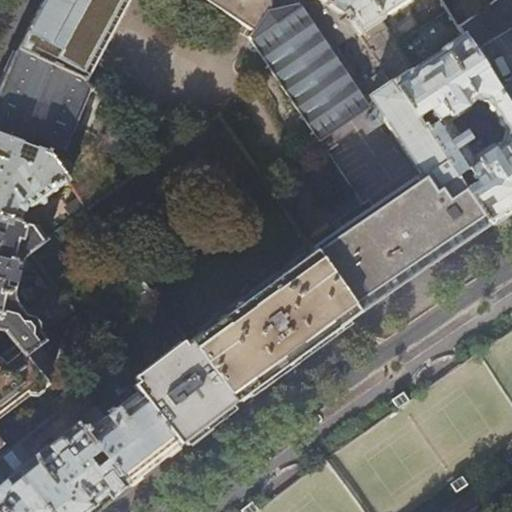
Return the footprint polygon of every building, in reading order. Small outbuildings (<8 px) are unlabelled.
[(43,0),(15,52),(78,79),(84,83),(128,0),(205,0),(251,31),(247,38),(316,141),(372,103),(427,186),(429,187),(431,188),(433,189),(434,188),(436,188),(442,196),(339,266),(330,254),(326,253),(318,258),(357,313),(379,297),(458,245),(486,225),(348,20),(320,0),(43,0)] [(320,0),(348,20),(486,225),(505,213),(511,208),(511,116),(471,51),(462,36),(441,49),(440,54),(435,53),(427,58),(427,62),(425,63),(421,62),(414,67),(414,70),(381,20),(382,16),(386,17),(396,10),(396,8),(397,7),(400,8),(408,2),(408,0),(320,0)] [(511,0),(493,0),(456,27),(462,36),(471,51),(511,26),(511,25),(511,0)] [(89,86),(84,83),(78,79),(15,52),(0,88),(0,137),(48,155),(65,177),(74,170),(69,163),(60,160),(71,133),(72,131),(74,131),(75,130),(76,130),(77,128),(85,111),(85,110),(84,108),(83,106),(83,103),(89,86)] [(68,182),(65,177),(48,155),(0,137),(0,217),(20,223),(24,210),(30,211),(68,182)] [(35,227),(20,223),(0,217),(0,330),(4,331),(15,345),(22,355),(44,340),(39,333),(39,324),(33,317),(25,316),(21,311),(22,310),(19,307),(17,304),(13,297),(12,290),(12,286),(17,268),(19,264),(21,261),(31,253),(29,252),(44,240),(35,227)] [(297,356),(357,313),(318,258),(314,251),(187,343),(233,403),(297,356)] [(132,386),(137,392),(178,445),(206,423),(233,403),(187,343),(132,386)] [(0,459),(8,453),(0,442),(0,415),(27,395),(36,396),(47,387),(22,355),(15,345),(0,357),(0,459)] [(83,425),(79,428),(125,487),(145,471),(178,445),(137,392),(115,408),(109,401),(99,408),(105,416),(87,430),(83,425)] [(1,483),(0,481),(0,511),(92,511),(108,500),(125,487),(79,428),(76,424),(71,428),(1,483)]
